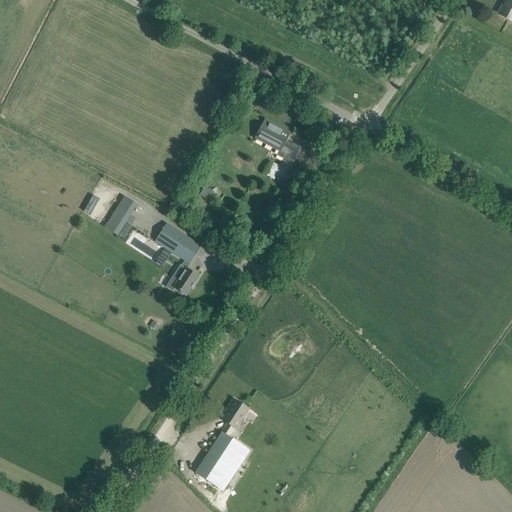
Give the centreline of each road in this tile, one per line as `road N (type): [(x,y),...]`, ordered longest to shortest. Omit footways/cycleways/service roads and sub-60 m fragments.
road 1 (unclassified): [(163,424),(369,123)]
road 2 (unclassified): [(369,123),(128,0)]
road 3 (track): [(369,123),(511,207)]
road 4 (unclassified): [(369,123),(452,0)]
